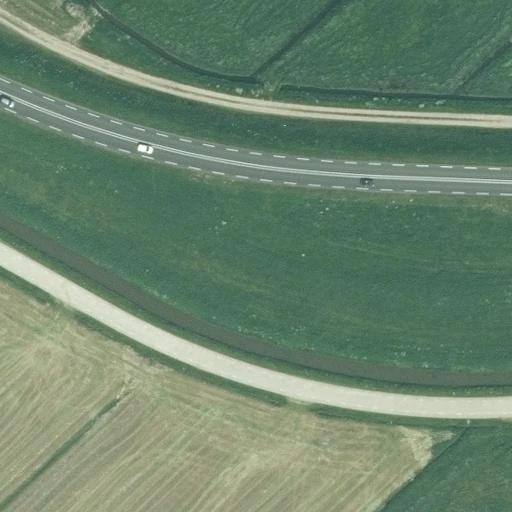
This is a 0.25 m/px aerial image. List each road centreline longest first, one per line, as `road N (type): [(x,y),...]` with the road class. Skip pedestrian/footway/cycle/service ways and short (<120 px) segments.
road 1 (unclassified): [(511,407),(410,407),(285,387),(151,340),(0,257)]
road 2 (track): [(511,120),(230,102),(122,72),(0,14)]
road 3 (primary): [(511,183),(256,168),(154,148),(0,94)]
